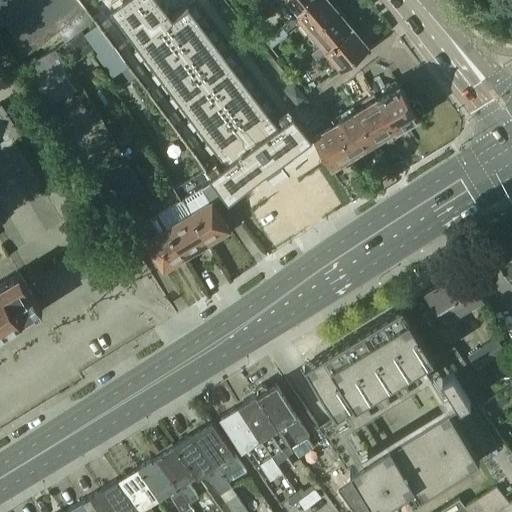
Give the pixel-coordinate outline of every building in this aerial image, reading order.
[(78,0),(0,0),(0,24),(3,23),(32,61),(79,29),(93,19),(78,0)] [(153,0),(131,0),(112,15),(135,45),(229,167),(213,179),(229,200),(233,205),(314,142),(312,141),(294,117),(278,129),(188,12),(172,24),(169,20),(155,2),(153,0)] [(313,0),(275,0),(270,4),(276,11),(285,3),(295,15),(313,0)] [(338,11),(329,0),(313,0),(295,15),(286,22),(292,29),(300,21),(310,33),(338,11)] [(354,29),(338,11),(310,33),(321,46),(312,54),(317,59),(354,29)] [(114,76),(128,66),(121,56),(93,19),(79,29),(114,76)] [(369,48),(354,29),(317,59),(322,65),(331,57),(342,71),(369,48)] [(67,66),(93,49),(82,34),(56,51),(67,66)] [(271,46),(276,42),(271,35),(265,40),(271,46)] [(41,56),(60,95),(72,89),(53,50),(41,56)] [(291,84),(283,91),(298,109),(306,102),(291,84)] [(399,85),(377,98),(396,130),(419,117),(420,115),(421,114),(422,113),(423,111),(423,109),(423,108),(422,106),(422,105),(421,103),(420,102),(419,101),(417,101),(416,100),(414,100),(413,100),(411,100),(410,101),(409,101),(399,85)] [(396,130),(377,98),(356,111),(376,143),(396,130)] [(0,107),(0,134),(7,146),(19,138),(0,107)] [(356,111),(335,124),(354,156),(376,143),(356,111)] [(331,170),(354,156),(335,124),(312,138),(313,140),(331,170)] [(126,203),(145,191),(123,155),(104,166),(126,203)] [(176,187),(209,242),(230,229),(214,202),(225,195),(205,169),(176,187)] [(166,226),(185,256),(209,242),(176,187),(151,202),(158,212),(166,226)] [(166,226),(158,212),(136,225),(163,270),(185,256),(166,226)] [(511,228),(508,231),(511,237),(494,248),(511,277),(511,228)] [(466,285),(458,271),(424,292),(444,325),(483,300),(472,281),(466,285)] [(0,337),(37,315),(37,314),(42,311),(19,272),(0,283),(0,337)] [(434,357),(402,305),(305,365),(337,417),(324,425),(377,511),(394,511),(500,448),(442,352),(434,357)] [(468,355),(477,369),(506,350),(497,336),(468,355)] [(461,381),(473,374),(455,345),(443,353),(461,381)] [(257,391),(257,392),(258,393),(257,393),(279,427),(285,423),(298,442),(293,446),(300,456),(316,447),(309,436),(310,435),(276,382),(268,387),(267,385),(261,383),(256,386),(257,391)] [(279,427),(257,393),(239,404),(270,454),(272,453),(277,461),(295,450),(279,427)] [(270,454),(239,404),(221,416),(241,449),(249,445),(271,479),(284,471),(278,462),(277,461),(272,453),(270,454)] [(235,454),(212,420),(192,432),(228,481),(247,470),(235,454)] [(217,488),(228,481),(192,432),(174,444),(196,475),(197,476),(204,472),(217,488)] [(196,475),(174,444),(173,444),(171,443),(163,448),(164,450),(157,454),(179,485),(190,502),(199,496),(191,482),(187,482),(186,480),(196,475)] [(157,454),(138,466),(160,496),(170,490),(183,511),(192,506),(190,502),(179,485),(157,454)] [(157,511),(150,502),(160,496),(138,466),(119,477),(144,511),(157,511)] [(144,511),(119,477),(99,489),(116,511),(144,511)] [(355,511),(374,511),(353,481),(340,490),(355,511)] [(315,488),(312,484),(304,490),(302,487),(296,491),(301,498),(315,488)] [(493,511),(496,511),(511,502),(497,485),(482,494),(493,511)] [(301,498),(298,500),(305,509),(321,497),(315,488),(301,498)] [(116,511),(99,489),(82,500),(90,511),(116,511)] [(250,511),(237,494),(227,501),(234,511),(250,511)] [(469,511),(493,511),(482,494),(465,505),(469,511)] [(459,497),(439,510),(441,511),(469,511),(465,505),(459,497)] [(90,511),(82,500),(63,511),(90,511)]
